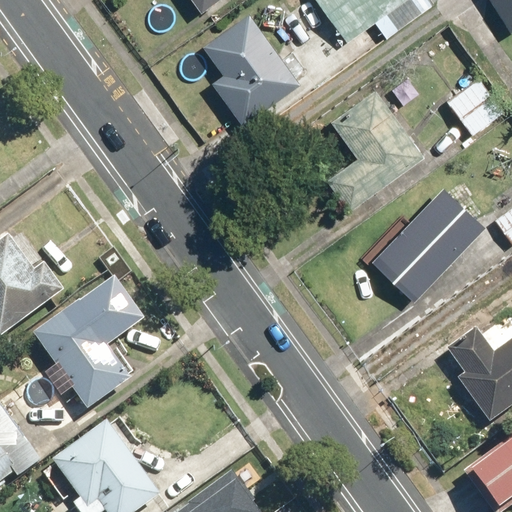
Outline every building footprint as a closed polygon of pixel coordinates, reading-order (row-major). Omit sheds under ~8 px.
[(322,0),(352,36),(396,0),(322,0)] [(511,0),(491,0),(508,29),(511,27),(511,0)] [(288,86),(248,24),(198,55),(237,118),(288,86)] [(480,82),(447,103),(464,129),(497,109),(480,82)] [(410,156),(370,101),(338,125),(359,155),(329,180),(348,202),(377,179),(410,156)] [(374,264),(409,298),(478,228),(443,194),(374,264)] [(511,215),(500,224),(511,240),(511,215)] [(0,254),(0,322),(48,291),(16,244),(0,254)] [(79,309),(39,337),(89,406),(128,378),(79,309)] [(482,413),(511,392),(511,343),(490,359),(476,339),(450,358),(465,379),(460,383),(482,413)] [(97,511),(127,511),(149,498),(104,431),(62,460),(97,511)] [(511,451),(474,479),(498,511),(505,511),(511,507),(511,451)] [(0,459),(0,478),(9,472),(0,459)] [(234,473),(182,511),(255,511),(240,492),(245,488),(234,473)]
